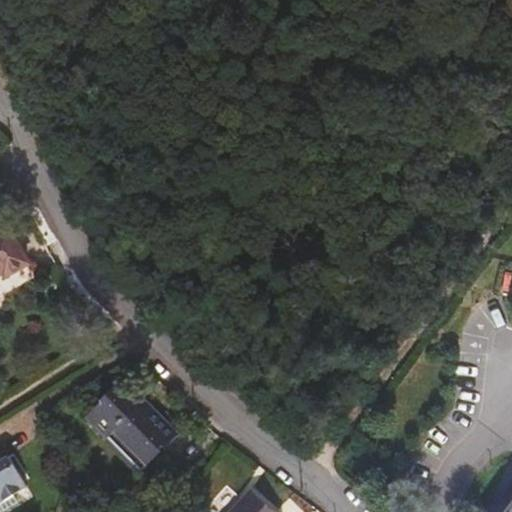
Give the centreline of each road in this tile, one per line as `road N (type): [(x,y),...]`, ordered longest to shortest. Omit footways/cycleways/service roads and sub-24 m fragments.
road 1 (residential): [(344,511),(251,441),(100,299),(0,119)]
road 2 (track): [(511,213),(304,480)]
